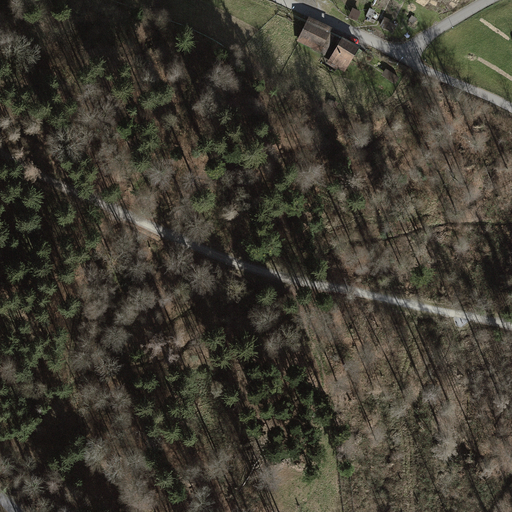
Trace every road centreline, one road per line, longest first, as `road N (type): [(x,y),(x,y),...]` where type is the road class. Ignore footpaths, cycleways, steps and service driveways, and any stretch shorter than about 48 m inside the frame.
road 1 (track): [(511,326),(251,267),(0,153)]
road 2 (residential): [(280,0),(405,60)]
